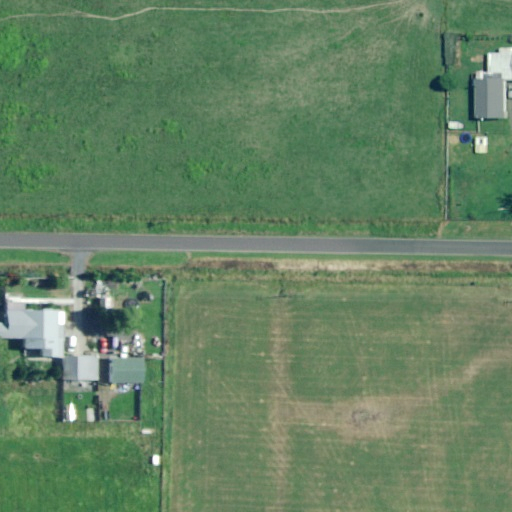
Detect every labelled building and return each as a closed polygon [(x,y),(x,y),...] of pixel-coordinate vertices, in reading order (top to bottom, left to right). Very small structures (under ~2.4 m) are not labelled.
[(472,65),(473,35),(450,34),(448,64),(472,65)] [(508,79),(478,79),(478,118),(508,118),(508,79)] [(463,131),(448,130),(447,147),(462,148),(463,131)] [(23,303),(4,303),(4,323),(0,323),(0,338),(21,338),(21,356),(38,356),(59,357),(60,324),(55,324),(55,310),(23,309),(23,303)] [(96,356),(62,355),(62,379),(96,380),(96,356)] [(142,359),(110,358),(109,382),(141,383),(142,359)]
